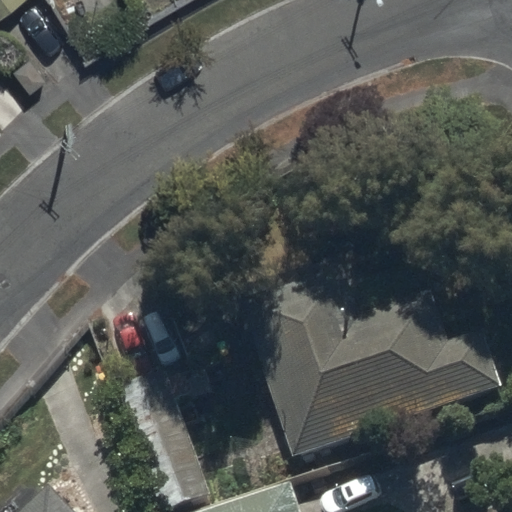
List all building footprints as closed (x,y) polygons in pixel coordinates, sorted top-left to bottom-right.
[(0,0),(0,13),(18,0),(0,0)] [(454,350),(439,303),(368,325),(353,279),(247,312),(297,468),(508,401),(488,339),(454,350)] [(168,379),(120,396),(163,511),(203,511),(216,507),(168,379)] [(302,511),(295,488),(225,511),(302,511)] [(69,511),(55,497),(39,511),(69,511)]
